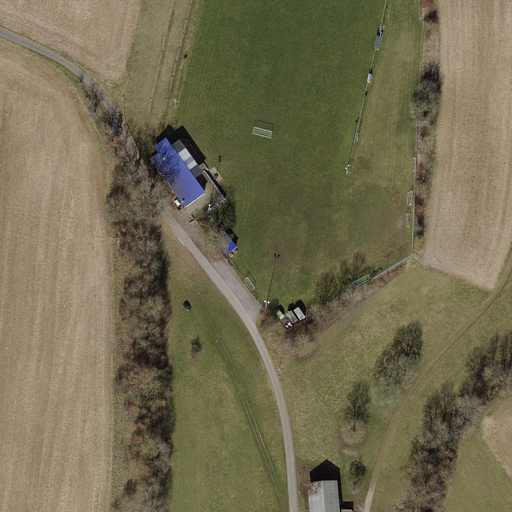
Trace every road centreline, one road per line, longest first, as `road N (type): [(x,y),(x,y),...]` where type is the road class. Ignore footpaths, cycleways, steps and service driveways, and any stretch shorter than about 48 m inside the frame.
road 1 (residential): [(0,31),(68,63),(96,86),(164,211),(257,331),(287,421),(295,511)]
road 2 (track): [(511,257),(484,310),(403,408),(369,503)]
